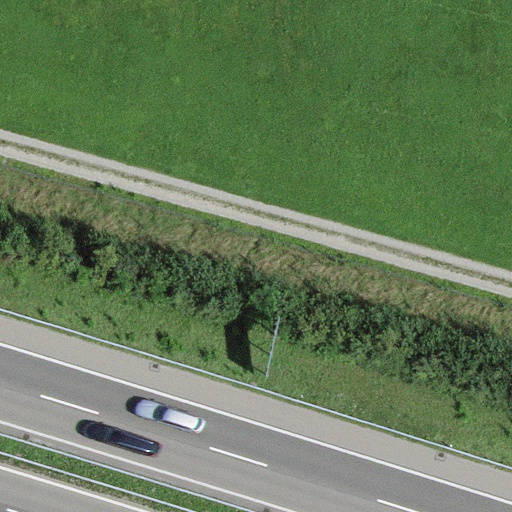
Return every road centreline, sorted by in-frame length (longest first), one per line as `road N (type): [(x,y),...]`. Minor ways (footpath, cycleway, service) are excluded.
road 1 (track): [(0,148),(511,288)]
road 2 (motorway): [(415,511),(0,383)]
